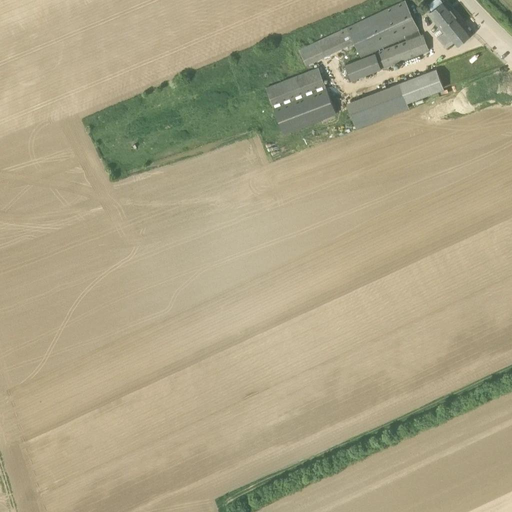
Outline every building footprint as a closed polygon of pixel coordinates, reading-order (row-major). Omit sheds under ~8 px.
[(361,57),(419,29),(406,0),(345,29),(299,50),(306,64),(354,42),(357,49),(361,57)] [(428,5),(432,10),(430,11),(445,30),(437,36),(447,48),(454,41),(457,44),(471,33),(444,0),(443,0),(442,1),(441,0),(433,0),(428,4),(428,5)] [(349,81),(382,68),(429,50),(423,34),(376,52),(377,55),(344,67),(349,81)] [(336,113),(319,67),(266,87),(284,133),(336,113)] [(409,108),(406,102),(444,88),(437,69),(399,83),(347,102),(356,127),(409,108)]
